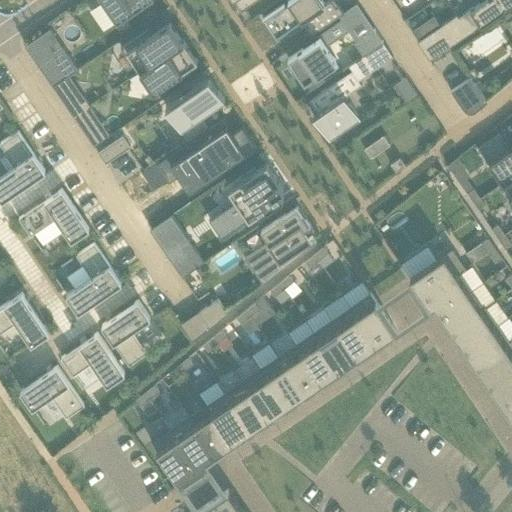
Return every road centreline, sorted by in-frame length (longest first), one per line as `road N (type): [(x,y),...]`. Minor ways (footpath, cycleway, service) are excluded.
road 1 (residential): [(369,0),(465,133)]
road 2 (residential): [(0,38),(80,159)]
road 3 (residential): [(156,272),(40,351)]
road 4 (residential): [(80,159),(156,272)]
